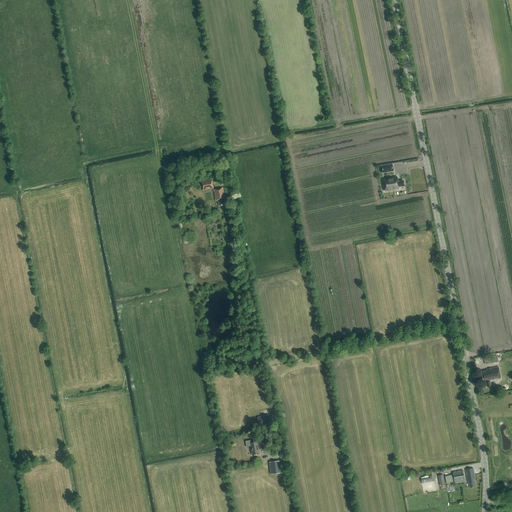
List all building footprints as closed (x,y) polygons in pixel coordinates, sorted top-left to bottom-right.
[(392,164),(384,165),(385,172),(393,171),(392,164)] [(404,186),(403,180),(398,181),(397,177),(383,179),(385,191),(399,189),(399,187),(404,186)] [(202,190),(213,188),(212,179),(200,181),(202,190)] [(223,205),(223,203),(222,199),(225,199),(223,188),(213,190),(214,191),(216,199),(215,199),(215,201),(218,200),(219,206),(223,205)] [(489,381),(501,378),(498,367),(487,369),(487,371),(481,372),(483,381),(485,380),(486,382),(487,387),(491,386),(489,381)] [(268,414),(257,417),(259,426),(271,424),(268,414)] [(250,441),(245,441),(246,447),(250,446),(252,455),(259,454),(257,442),(250,443),(250,441)] [(269,462),(270,474),(282,473),(280,461),(269,462)] [(470,487),(475,486),(474,479),(475,479),(473,468),(465,470),(467,482),(468,482),(470,487)] [(452,472),(454,483),(464,482),(462,470),(452,472)] [(421,479),(422,483),(435,481),(436,476),(435,472),(429,473),(430,478),(421,479)]
